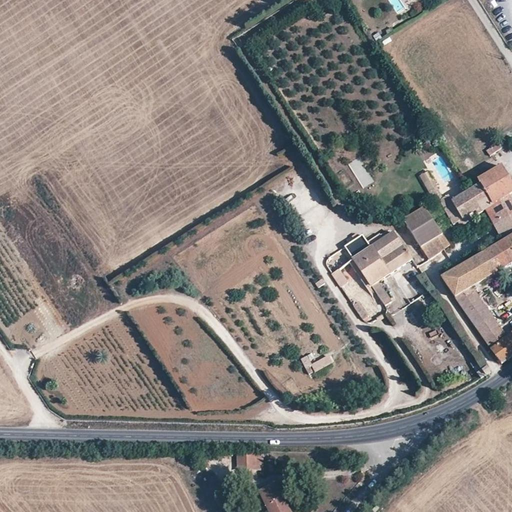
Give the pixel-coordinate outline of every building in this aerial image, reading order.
[(498,143),(486,150),(489,156),(501,149),(498,143)] [(359,157),(348,163),(363,188),(374,181),(359,157)] [(480,185),(490,202),(475,211),(477,216),(486,210),(510,196),(511,194),(511,182),(510,179),(502,167),(478,182),(480,185)] [(427,189),(433,185),(427,172),(420,175),(427,189)] [(448,206),(458,222),(475,211),(490,202),(480,185),(471,191),(452,203),(448,197),(439,203),(443,209),(448,206)] [(486,210),(495,226),(511,215),(511,200),(510,196),(486,210)] [(442,236),(426,211),(422,210),(421,210),(404,221),(422,249),(442,236)] [(511,215),(495,226),(505,243),(511,239),(511,215)] [(366,243),(370,249),(388,237),(384,231),(366,243)] [(353,261),(371,287),(378,283),(413,261),(394,234),(388,237),(370,249),(353,261)] [(422,249),(429,260),(430,260),(449,247),(442,236),(422,249)] [(344,249),(353,261),(370,249),(366,243),(361,237),(359,238),(354,242),(344,249)] [(444,280),(503,364),(511,356),(511,334),(507,338),(476,296),(470,288),(511,263),(511,239),(505,243),(480,258),(444,280)] [(333,275),(340,286),(347,283),(339,271),(333,275)] [(371,287),(379,300),(387,295),(378,283),(371,287)] [(316,372),(333,362),(329,354),(311,364),(316,372)] [(306,355),(300,358),(309,375),(315,372),(306,355)] [(481,371),(484,377),(491,373),(487,367),(481,371)] [(239,455),(238,469),(262,470),(262,455),(239,455)] [(257,492),(267,511),(290,511),(275,482),(257,492)]
